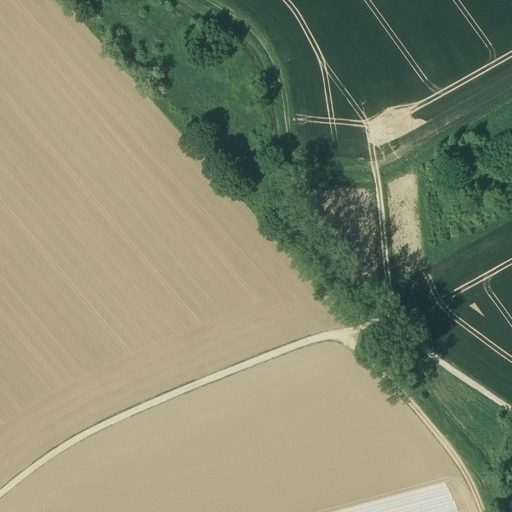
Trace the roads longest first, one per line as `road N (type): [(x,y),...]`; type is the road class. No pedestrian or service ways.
road 1 (track): [(390,316),(113,419),(0,494)]
road 2 (track): [(481,511),(445,444),(343,335)]
road 3 (track): [(511,411),(390,316)]
